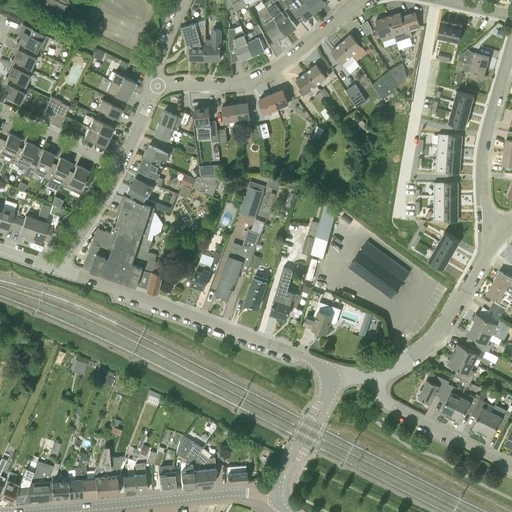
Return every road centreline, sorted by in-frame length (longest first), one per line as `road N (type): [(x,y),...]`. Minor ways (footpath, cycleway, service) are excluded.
road 1 (residential): [(329,376),(316,362),(60,270)]
road 2 (tertiary): [(40,511),(224,493),(280,497)]
road 3 (residential): [(154,85),(231,84),(261,75),(357,0)]
road 4 (residential): [(499,235),(486,219),(481,178),(511,35)]
road 5 (residential): [(376,375),(431,342),(499,235)]
road 6 (residential): [(511,466),(387,404),(376,375)]
road 7 (residential): [(120,167),(0,111)]
road 8 (residential): [(280,497),(329,376)]
